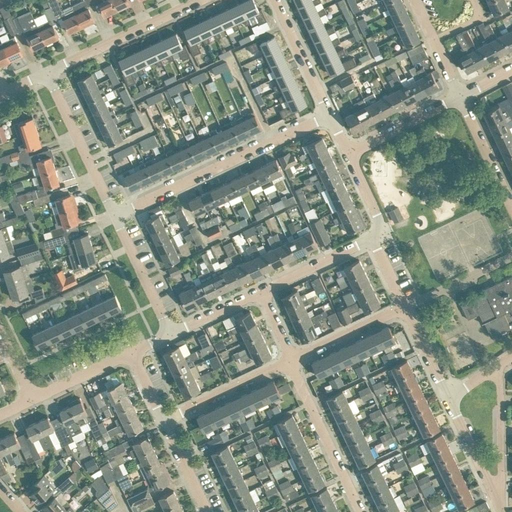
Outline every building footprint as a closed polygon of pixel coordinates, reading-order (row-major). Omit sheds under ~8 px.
[(46,43),(59,37),(53,24),(58,22),(56,18),(51,6),(48,0),(43,0),(41,1),(45,9),(44,9),(45,13),(34,18),(46,43)] [(82,26),(76,13),(72,4),(62,9),(57,0),(48,0),(51,6),(56,18),(61,16),(69,32),(82,26)] [(88,6),(93,3),(90,0),(76,0),(79,5),(78,6),(81,11),(76,13),(82,26),(94,20),(88,6)] [(90,0),(93,3),(98,1),(105,15),(117,9),(112,0),(90,0)] [(128,0),(112,0),(117,9),(130,3),(128,0)] [(254,0),(245,0),(241,2),(247,16),(248,16),(254,13),(259,24),(267,20),(261,8),(259,9),(254,0)] [(320,0),(312,0),(299,6),(304,18),(318,11),(318,10),(315,4),(321,1),(320,0)] [(344,12),(348,10),(343,0),(340,0),(338,1),(341,7),(344,12)] [(391,13),(405,7),(401,0),(390,0),(383,4),(386,9),(389,8),(391,13)] [(494,14),(503,9),(509,7),(505,0),(491,0),(489,2),(494,14)] [(247,16),(241,2),(230,7),(236,21),(237,21),(243,18),(246,25),(251,22),(248,16),(247,16)] [(354,13),(360,10),(357,2),(350,5),(354,13)] [(236,21),(230,7),(219,13),(225,27),(232,24),(235,30),(240,28),(237,21),(236,21)] [(324,7),(318,10),(318,11),(304,18),(309,29),(323,22),(320,16),(327,13),(324,7)] [(393,25),(410,17),(405,7),(391,13),(394,18),(391,19),(393,25)] [(225,27),(219,13),(208,18),(214,32),(213,32),(216,39),(222,36),(219,30),(225,27)] [(46,43),(34,18),(33,16),(21,22),(18,15),(13,18),(19,31),(24,29),(33,49),(46,43)] [(511,47),(511,25),(508,18),(507,15),(502,18),(509,32),(503,35),(510,49),(511,47)] [(19,31),(13,18),(12,16),(4,19),(11,34),(19,31)] [(360,27),(367,24),(364,17),(357,20),(360,27)] [(402,35),(415,28),(410,17),(393,25),(396,31),(399,30),(402,35)] [(214,32),(208,18),(196,23),(203,37),(202,37),(205,44),(211,41),(207,35),(213,32),(214,32)] [(326,29),(323,22),(309,29),(315,40),(328,33),(329,34),(335,31),(333,26),(326,29)] [(499,54),(484,26),(483,22),(478,24),(487,42),(482,45),(489,60),(499,54)] [(203,37),(196,23),(185,29),(190,41),(188,43),(193,55),(201,51),(196,40),(202,37),(203,37)] [(364,34),(371,31),(367,24),(360,27),(364,34)] [(510,49),(503,35),(496,39),(489,24),(484,26),(499,54),(510,49)] [(252,40),(252,39),(250,35),(250,34),(247,27),(241,30),(244,37),(246,42),(252,40)] [(404,47),(420,39),(415,28),(402,35),(404,40),(401,41),(404,47)] [(478,39),(473,42),(467,29),(462,32),(479,65),(489,60),(482,45),(478,39)] [(176,32),(164,38),(171,52),(172,52),(177,49),(183,60),(191,56),(185,44),(182,45),(176,32)] [(467,71),(479,65),(462,32),(456,35),(466,53),(457,58),(462,68),(465,66),(467,71)] [(332,40),(329,34),(328,33),(315,40),(320,51),(334,44),(334,45),(341,42),(338,37),(332,40)] [(261,39),(248,44),(252,53),(263,47),(266,53),(266,54),(280,47),(274,35),(262,41),(261,39)] [(23,54),(19,45),(15,36),(2,42),(4,47),(10,60),(23,54)] [(171,52),(164,38),(153,43),(160,57),(166,54),(169,61),(175,58),(172,52),(171,52)] [(371,49),(378,46),(374,39),(368,42),(371,49)] [(0,64),(10,60),(4,47),(2,42),(0,42),(0,64)] [(160,57),(153,43),(142,48),(149,62),(155,59),(158,66),(164,63),(160,57)] [(425,49),(422,43),(407,50),(410,56),(420,51),(420,52),(425,49)] [(337,51),(334,45),(334,44),(320,51),(325,62),(339,55),(339,56),(346,53),(343,48),(337,51)] [(378,46),(371,49),(374,56),(381,53),(378,46)] [(285,58),(280,47),(266,54),(266,53),(259,56),(262,61),(268,58),(271,64),(272,65),(285,58)] [(149,62),(142,48),(131,54),(137,67),(137,68),(140,75),(145,72),(142,65),(149,62)] [(425,49),(420,52),(420,51),(410,56),(414,63),(428,56),(425,49)] [(359,57),(361,62),(371,58),(368,53),(359,57)] [(137,67),(131,54),(119,59),(125,72),(122,73),(128,85),(136,82),(131,70),(137,68),(137,67)] [(247,54),(240,58),(243,64),(251,60),(247,54)] [(342,62),(339,56),(339,55),(325,62),(331,74),(343,68),(345,70),(357,65),(353,57),(342,62)] [(291,69),(285,58),(272,65),(271,64),(265,67),(267,73),(274,69),(277,76),(291,69)] [(225,77),(232,74),(226,61),(219,65),(224,76),(225,77)] [(110,77),(116,74),(111,63),(103,67),(105,72),(107,71),(110,77)] [(223,77),(224,76),(219,65),(212,68),(215,74),(221,72),(223,77)] [(420,77),(417,70),(415,66),(410,69),(413,75),(412,76),(414,80),(410,83),(417,97),(428,92),(420,77)] [(431,71),(427,74),(423,66),(417,70),(420,77),(428,92),(432,90),(433,92),(442,87),(438,79),(436,81),(431,71)] [(296,81),(291,69),(277,76),(280,82),(273,86),(276,91),(282,88),(282,87),(296,81)] [(410,83),(404,85),(396,70),(391,73),(407,103),(417,97),(410,83)] [(94,79),(98,77),(95,71),(78,79),(83,90),(97,84),(94,79)] [(208,78),(205,72),(205,71),(197,75),(200,82),(208,78)] [(396,108),(407,103),(391,73),(386,75),(394,91),(388,94),(396,108)] [(113,85),(120,82),(116,74),(110,77),(113,85)] [(340,80),(346,90),(357,84),(351,74),(340,80)] [(194,85),(200,82),(197,75),(191,78),(194,85)] [(385,114),(378,99),(376,96),(372,88),(367,78),(362,80),(373,102),(367,105),(375,119),(385,114)] [(217,89),(213,80),(206,84),(208,89),(211,88),(212,91),(217,89)] [(270,85),(268,81),(267,80),(252,87),(255,94),(257,99),(262,97),(260,92),(259,90),(270,85)] [(348,93),(346,90),(340,80),(329,85),(333,92),(339,89),(342,96),(348,93)] [(149,92),(145,84),(144,81),(139,84),(142,89),(132,94),(135,99),(149,92)] [(301,92),(296,81),(282,87),(282,88),(285,94),(279,97),(281,102),(288,99),(287,98),(301,92)] [(145,84),(149,92),(154,90),(150,82),(145,84)] [(176,85),(179,91),(185,88),(182,82),(176,85)] [(89,101),(105,93),(102,87),(99,89),(97,84),(83,90),(89,101)] [(171,95),(179,91),(176,85),(168,89),(171,95)] [(372,88),(376,96),(381,93),(377,86),(372,88)] [(123,98),(129,95),(126,88),(120,91),(123,98)] [(188,105),(196,102),(191,91),(187,93),(188,95),(184,97),(188,105)] [(153,95),(156,102),(164,99),(161,92),(153,95)] [(307,103),(301,92),(287,98),(288,99),(290,105),(279,110),(280,111),(283,118),(295,112),(294,109),(307,103)] [(94,112),(107,105),(104,100),(108,99),(105,93),(89,101),(94,112)] [(385,114),(396,108),(388,94),(378,99),(385,114)] [(126,105),(132,102),(133,102),(129,95),(123,98),(126,105)] [(150,105),(156,102),(153,95),(146,99),(150,105)] [(375,119),(367,105),(364,98),(353,104),(357,110),(364,125),(375,119)] [(182,100),(177,103),(180,110),(185,108),(182,100)] [(489,124),(511,113),(511,100),(510,101),(511,104),(511,107),(502,112),(499,105),(484,112),(489,124)] [(353,131),(364,125),(357,110),(353,104),(348,107),(351,113),(346,116),(353,131)] [(99,122),(116,115),(113,109),(109,111),(107,105),(94,112),(99,122)] [(133,119),(139,116),(136,110),(130,113),(133,119)] [(262,128),(257,118),(254,110),(242,116),(250,133),(262,128)] [(283,118),(280,111),(271,116),(266,118),(269,124),(283,118)] [(511,113),(489,124),(495,134),(510,127),(507,122),(511,119),(511,113)] [(104,133),(117,127),(115,121),(118,120),(116,115),(99,122),(104,133)] [(139,116),(133,119),(136,127),(143,124),(139,116)] [(239,138),(250,133),(242,116),(231,121),(239,138)] [(18,136),(23,135),(37,131),(33,117),(14,123),(18,136)] [(229,143),(239,138),(231,121),(226,123),(221,126),(229,143)] [(218,148),(229,143),(221,126),(215,129),(210,131),(218,148)] [(511,126),(510,127),(495,134),(500,145),(511,139),(511,126)] [(109,144),(126,136),(123,130),(120,132),(117,127),(104,133),(109,144)] [(20,151),(32,147),(41,144),(37,131),(23,135),(25,143),(18,145),(20,151)] [(207,153),(218,148),(210,131),(204,134),(205,137),(200,139),(207,153)] [(146,138),(151,147),(158,144),(154,134),(146,138)] [(306,158),(327,148),(322,137),(307,144),(310,150),(300,155),(302,160),(306,158)] [(144,151),(151,147),(146,138),(139,141),(144,151)] [(207,153),(200,139),(195,142),(194,139),(188,141),(196,158),(207,153)] [(505,156),(511,152),(511,139),(500,145),(505,156)] [(185,163),(196,158),(188,141),(182,144),(184,147),(179,150),(185,163)] [(125,148),(128,155),(130,159),(134,157),(131,153),(135,151),(132,145),(125,148)] [(123,157),(128,155),(125,148),(114,153),(118,162),(124,159),(123,157)] [(317,166),(332,159),(327,148),(306,158),(309,163),(315,160),(317,166)] [(185,163),(179,150),(173,152),(172,149),(167,152),(174,168),(185,163)] [(20,158),(18,151),(18,150),(11,152),(11,154),(0,157),(0,160),(2,164),(10,161),(20,158)] [(290,153),(289,151),(278,156),(284,168),(285,168),(291,165),(298,162),(293,152),(290,153)] [(163,174),(174,168),(167,152),(160,155),(156,157),(163,174)] [(41,173),(55,169),(51,156),(38,160),(35,153),(20,158),(10,161),(11,166),(20,164),(20,166),(30,163),(31,168),(39,166),(41,173)] [(153,179),(163,174),(156,157),(150,159),(145,162),(153,179)] [(283,172),(281,168),(276,159),(265,164),(272,178),(283,172)] [(306,184),(315,180),(338,170),(332,159),(317,166),(320,172),(304,180),(306,184)] [(142,184),(153,179),(145,162),(139,165),(140,168),(135,170),(142,184)] [(274,183),(272,178),(265,164),(254,169),(261,183),(263,188),(274,183)] [(291,165),(285,168),(290,179),(296,176),(291,165)] [(38,189),(50,185),(60,182),(55,169),(41,173),(34,176),(38,189)] [(142,184),(135,170),(130,172),(128,169),(123,172),(131,189),(142,184)] [(250,188),(261,183),(254,169),(243,174),(250,188)] [(328,188),(343,180),(338,170),(315,180),(320,191),(327,187),(328,188)] [(0,183),(0,182),(0,181),(9,178),(7,173),(6,173),(0,175),(0,183)] [(239,193),(250,188),(243,174),(233,179),(239,193)] [(228,198),(239,193),(233,179),(222,184),(228,198)] [(333,198),(348,191),(343,180),(328,188),(333,198)] [(25,189),(22,181),(13,184),(15,192),(25,189)] [(217,203),(228,198),(222,184),(211,190),(217,203)] [(301,187),(295,189),(300,200),(305,198),(306,197),(301,187)] [(20,202),(45,195),(38,197),(35,188),(26,191),(25,189),(17,192),(20,202)] [(207,208),(217,203),(211,190),(200,195),(207,208)] [(338,209),(353,202),(348,191),(333,198),(338,209)] [(59,212),(74,208),(70,194),(48,201),(50,207),(57,205),(59,212)] [(30,207),(47,201),(45,195),(20,202),(28,200),(30,207)] [(195,214),(207,208),(200,195),(189,200),(195,214)] [(285,195),(281,197),(282,200),(283,203),(284,204),(285,206),(290,204),(287,198),(285,195)] [(182,208),(177,198),(176,198),(170,201),(175,211),(182,208)] [(300,200),(299,200),(303,207),(308,204),(305,198),(300,200)] [(270,213),(274,211),(268,200),(258,205),(260,210),(263,216),(270,213)] [(279,209),(285,206),(284,204),(283,203),(282,200),(276,203),(279,209)] [(336,223),(343,220),(358,213),(353,202),(338,209),(341,215),(333,218),(336,223)] [(309,220),(318,216),(314,207),(305,211),(309,220)] [(395,221),(403,218),(398,207),(390,211),(392,210),(396,218),(394,219),(395,221)] [(64,225),(77,222),(78,221),(74,208),(59,212),(54,214),(57,222),(55,223),(56,227),(51,229),(51,230),(46,232),(47,235),(52,234),(53,236),(61,234),(66,232),(64,225)] [(172,222),(179,219),(179,218),(185,215),(182,208),(175,211),(176,212),(169,215),(172,222)] [(257,219),(263,216),(260,210),(254,213),(257,219)] [(168,224),(165,218),(163,213),(146,221),(151,232),(168,224)] [(343,220),(348,231),(358,227),(359,229),(366,225),(362,215),(360,216),(358,213),(343,220)] [(182,226),(189,223),(185,215),(179,218),(179,219),(182,226)] [(211,218),(214,224),(220,221),(217,215),(211,218)] [(0,242),(6,240),(12,238),(7,226),(16,223),(15,221),(14,217),(2,221),(4,226),(0,227),(0,242)] [(203,229),(214,224),(211,218),(205,221),(204,219),(199,222),(203,229)] [(242,227),(248,224),(245,218),(239,221),(242,227)] [(315,233),(325,229),(320,218),(310,222),(315,233)] [(232,231),(242,227),(239,221),(229,225),(232,231)] [(297,232),(292,222),(288,224),(292,233),(286,236),(288,241),(296,256),(306,251),(299,236),(297,232)] [(173,235),(170,229),(168,224),(151,232),(156,243),(173,235)] [(222,232),(221,230),(218,225),(206,230),(210,237),(222,232)] [(189,240),(200,235),(195,226),(189,228),(192,233),(187,236),(189,240)] [(247,238),(253,235),(250,228),(244,231),(247,238)] [(330,239),(326,230),(325,229),(315,233),(320,244),(330,239)] [(247,238),(244,231),(243,230),(237,234),(241,242),(243,242),(251,258),(245,261),(252,276),(263,271),(251,245),(248,238),(247,239),(247,238)] [(318,245),(313,236),(310,230),(299,236),(306,251),(318,245)] [(78,250),(92,246),(88,233),(67,239),(69,244),(76,242),(78,250)] [(288,241),(283,244),(278,233),(272,236),(285,261),(296,256),(288,241)] [(50,243),(50,244),(63,241),(61,234),(53,236),(54,237),(44,240),(45,244),(50,243)] [(161,253),(175,247),(172,242),(176,240),(173,235),(156,243),(161,253)] [(197,245),(203,242),(200,235),(189,240),(194,238),(197,245)] [(274,266),(285,261),(272,236),(268,237),(273,248),(267,251),(274,266)] [(0,256),(4,256),(10,254),(6,240),(0,242),(0,256)] [(39,241),(17,248),(20,258),(43,251),(41,245),(39,241)] [(237,252),(231,241),(224,245),(227,252),(229,255),(237,252)] [(267,251),(261,254),(256,243),(251,245),(263,271),(274,266),(267,251)] [(73,267),(87,263),(96,260),(92,246),(78,250),(69,253),(73,267)] [(183,256),(181,251),(177,252),(175,247),(161,253),(167,265),(183,256)] [(22,264),(34,260),(33,258),(44,254),(43,251),(20,258),(22,264)] [(215,268),(211,261),(206,251),(202,254),(208,266),(220,292),(231,287),(221,267),(220,266),(215,268)] [(227,252),(223,255),(228,264),(221,267),(231,287),(241,282),(234,267),(235,266),(229,255),(227,252)] [(350,278),(364,271),(359,260),(344,267),(350,278)] [(241,282),(252,276),(245,261),(235,266),(234,267),(241,282)] [(40,264),(42,272),(49,270),(47,262),(40,264)] [(179,264),(169,269),(172,275),(182,270),(179,264)] [(9,284),(24,279),(20,266),(4,271),(5,271),(9,284)] [(220,292),(208,266),(202,268),(207,279),(202,282),(209,297),(220,292)] [(78,282),(74,273),(66,277),(62,268),(54,272),(62,289),(78,282)] [(202,282),(196,284),(189,271),(184,273),(189,283),(198,302),(209,297),(202,282)] [(355,289),(370,281),(364,271),(350,278),(355,289)] [(93,279),(96,284),(108,279),(105,273),(93,279)] [(339,283),(346,280),(343,275),(337,278),(339,283)] [(511,328),(511,329),(511,275),(484,288),(486,292),(498,315),(504,312),(511,328)] [(317,293),(325,290),(319,277),(311,280),(317,293)] [(13,297),(22,294),(28,292),(24,279),(9,284),(13,296),(12,297),(13,297)] [(84,290),(96,284),(93,279),(81,285),(84,290)] [(349,305),(375,292),(370,281),(355,289),(357,295),(347,300),(346,299),(344,301),(343,304),(344,307),(349,304),(349,305)] [(187,307),(198,302),(189,283),(184,285),(186,289),(180,292),(187,307)] [(72,295),(84,290),(81,285),(70,290),(72,295)] [(32,297),(46,292),(44,287),(30,292),(32,297)] [(312,290),(300,295),(298,289),(282,296),(287,307),(314,295),(312,290)] [(60,301),(72,295),(70,290),(58,296),(60,301)] [(380,303),(375,292),(349,305),(349,304),(344,307),(337,310),(343,324),(353,319),(350,313),(360,308),(359,306),(362,304),(365,311),(380,303)] [(511,328),(504,312),(498,315),(486,292),(486,293),(461,305),(468,319),(473,316),(471,311),(474,310),(473,308),(476,306),(483,322),(482,323),(486,321),(493,337),(494,337),(493,335),(510,326),(511,328)] [(103,300),(109,313),(122,307),(115,295),(103,300)] [(305,305),(316,300),(314,295),(287,307),(292,318),(307,311),(305,305)] [(63,306),(60,301),(58,296),(46,301),(49,307),(52,305),(55,310),(63,306)] [(98,319),(109,313),(103,300),(92,306),(98,319)] [(37,312),(49,307),(46,301),(35,307),(37,312)] [(86,324),(98,319),(92,306),(80,312),(86,324)] [(25,318),(37,312),(35,307),(22,313),(25,318)] [(230,336),(241,330),(256,323),(250,311),(235,318),(237,323),(227,328),(230,336)] [(321,312),(310,317),(307,311),(292,318),(297,329),(319,319),(324,317),(321,312)] [(341,324),(335,311),(328,315),(333,328),(341,324)] [(74,330),(86,324),(80,312),(68,317),(74,330)] [(63,336),(74,330),(68,317),(56,323),(63,336)] [(314,327),(321,324),(319,319),(297,329),(302,340),(317,333),(314,327)] [(51,341),(63,336),(56,323),(45,328),(51,341)] [(246,340),(261,333),(256,323),(241,330),(246,340)] [(383,346),(386,344),(395,340),(388,326),(376,331),(383,346)] [(39,347),(51,341),(45,328),(33,334),(39,347)] [(370,352),(371,351),(383,346),(376,331),(363,337),(370,352)] [(198,336),(203,347),(209,344),(204,333),(198,336)] [(251,351),(266,344),(261,333),(246,340),(251,351)] [(357,358),(361,356),(370,352),(363,337),(350,344),(357,358)] [(226,346),(222,338),(214,343),(218,350),(226,346)] [(190,353),(189,351),(185,342),(171,349),(170,346),(161,351),(166,361),(168,360),(169,363),(190,353)] [(203,347),(200,349),(202,354),(213,349),(211,343),(209,344),(203,347)] [(266,344),(251,351),(257,362),(272,355),(266,344)] [(344,364),(345,364),(357,358),(350,344),(337,350),(344,364)] [(241,356),(248,353),(245,348),(238,351),(241,356)] [(190,367),(195,365),(193,360),(199,357),(196,350),(190,353),(169,363),(175,374),(190,367)] [(331,371),(343,365),(344,364),(337,350),(324,356),(331,371)] [(392,350),(387,353),(391,362),(405,355),(402,350),(394,353),(392,350)] [(248,353),(241,356),(241,357),(237,359),(239,363),(250,358),(248,353)] [(386,364),(391,362),(387,353),(382,355),(386,364)] [(319,376),(331,371),(324,356),(312,362),(319,376)] [(397,379),(412,371),(407,360),(391,367),(397,379)] [(360,365),(365,374),(370,372),(366,362),(360,365)] [(359,377),(365,374),(360,365),(355,368),(359,377)] [(195,378),(190,367),(175,374),(180,385),(195,378)] [(212,370),(199,376),(201,381),(214,375),(212,370)] [(402,390),(418,382),(412,371),(397,379),(402,390)] [(338,387),(344,384),(340,375),(334,378),(338,387)] [(375,389),(385,384),(383,379),(376,382),(373,376),(369,377),(375,389)] [(200,389),(196,380),(195,378),(180,385),(185,396),(200,389)] [(332,390),(338,387),(334,378),(329,380),(330,382),(326,385),(326,386),(323,388),(325,390),(328,392),(332,390)] [(281,394),(274,380),(262,386),(269,400),(281,394)] [(113,399),(127,392),(122,381),(116,384),(116,383),(114,384),(114,385),(108,388),(111,393),(101,398),(99,392),(90,396),(95,408),(101,405),(113,399)] [(361,395),(372,391),(369,385),(369,386),(367,382),(362,385),(363,388),(358,390),(361,395)] [(408,401),(423,394),(418,382),(402,390),(408,401)] [(375,389),(377,394),(387,390),(385,384),(375,389)] [(256,406),(257,406),(269,400),(262,386),(249,392),(256,406)] [(333,409),(347,402),(342,390),(327,397),(333,409)] [(363,401),(374,396),(372,391),(361,395),(363,401)] [(119,410),(133,404),(127,392),(113,399),(101,405),(103,410),(109,407),(113,414),(119,410)] [(242,413),(254,407),(256,406),(249,392),(236,398),(242,413)] [(413,412),(429,405),(423,394),(408,401),(413,412)] [(88,413),(84,406),(80,397),(69,402),(70,405),(83,432),(92,428),(100,445),(102,444),(106,450),(110,448),(105,438),(102,432),(97,421),(96,419),(89,423),(85,414),(88,413)] [(229,419),(242,413),(236,398),(223,404),(229,419)] [(338,420),(353,413),(347,402),(333,409),(338,420)] [(385,412),(396,407),(393,402),(383,407),(385,412)] [(118,425),(138,415),(133,404),(119,410),(121,416),(115,419),(118,425)] [(216,425),(228,419),(229,419),(223,404),(209,411),(216,425)] [(86,437),(83,432),(70,405),(60,410),(67,426),(61,428),(68,443),(74,440),(75,442),(86,437)] [(278,405),(272,407),(276,416),(282,414),(282,413),(278,405)] [(418,424),(434,416),(429,405),(413,412),(418,424)] [(271,419),(276,416),(272,407),(266,410),(271,419)] [(388,417),(394,414),(398,412),(396,407),(385,412),(388,417)] [(372,418),(382,413),(380,408),(369,413),(372,418)] [(204,431),(216,425),(209,411),(197,416),(204,431)] [(344,431),(358,425),(353,413),(338,420),(344,431)] [(382,413),(372,418),(375,423),(385,418),(382,413)] [(281,433),(298,426),(292,414),(276,422),(281,433)] [(130,434),(136,431),(138,430),(137,429),(143,427),(138,415),(118,425),(108,430),(102,432),(105,438),(110,435),(110,436),(121,431),(127,428),(130,434)] [(68,443),(61,428),(55,431),(48,416),(37,421),(49,447),(55,444),(57,448),(68,443)] [(424,435),(431,432),(440,428),(434,416),(418,424),(424,435)] [(246,420),(251,429),(256,426),(251,417),(246,420)] [(102,421),(101,420),(100,419),(97,421),(102,432),(108,430),(103,420),(102,421)] [(245,432),(251,429),(246,420),(240,423),(245,432)] [(44,449),(49,447),(37,421),(26,426),(33,441),(28,444),(30,448),(35,460),(37,463),(42,461),(41,457),(38,451),(44,449)] [(396,434),(407,429),(404,424),(394,429),(396,434)] [(349,443),(364,436),(358,425),(344,431),(349,443)] [(287,445),(303,437),(298,426),(281,433),(287,445)] [(220,432),(224,441),(229,438),(225,429),(220,432)] [(407,429),(396,434),(398,440),(399,439),(400,442),(404,440),(403,437),(409,435),(407,429)] [(383,441),(393,436),(391,430),(380,436),(383,441)] [(21,445),(19,441),(15,432),(4,437),(10,450),(21,445)] [(210,448),(224,441),(220,432),(214,434),(215,437),(207,441),(210,448)] [(432,451),(447,444),(442,432),(426,440),(432,451)] [(259,444),(270,439),(268,434),(257,439),(259,444)] [(134,456),(153,448),(148,436),(142,438),(141,438),(133,442),(135,448),(131,450),(134,456)] [(354,454),(369,447),(364,436),(349,443),(354,454)] [(393,436),(383,441),(385,446),(396,441),(393,436)] [(16,462),(13,456),(10,450),(4,437),(0,438),(0,454),(4,453),(10,465),(16,462)] [(292,456),(308,448),(303,437),(287,445),(292,456)] [(270,439),(259,444),(262,449),(273,444),(270,439)] [(246,450),(256,445),(254,440),(244,445),(246,450)] [(126,460),(122,452),(126,449),(123,442),(110,448),(106,450),(105,451),(109,461),(112,468),(119,464),(126,460)] [(437,462),(453,455),(447,444),(432,451),(437,462)] [(218,464),(233,456),(227,445),(212,452),(218,464)] [(256,445),(246,450),(248,455),(259,451),(256,445)] [(409,462),(420,457),(414,445),(404,450),(409,462)] [(360,466),(369,461),(374,459),(369,447),(354,454),(360,466)] [(29,463),(35,460),(30,448),(23,451),(29,463)] [(144,466),(159,459),(153,448),(134,456),(137,463),(142,461),(144,466)] [(293,469),(298,467),(314,459),(308,448),(292,456),(288,458),(293,469)] [(443,474),(458,466),(453,455),(437,462),(443,474)] [(223,475),(238,468),(233,456),(218,464),(223,475)] [(270,466),(281,461),(278,456),(268,461),(270,466)] [(9,471),(8,472),(1,457),(0,457),(0,472),(1,474),(0,475),(6,482),(9,480),(11,483),(14,481),(12,478),(9,471)] [(99,467),(94,457),(84,462),(89,472),(99,467)] [(420,457),(409,462),(412,467),(422,462),(420,457)] [(57,463),(50,469),(55,474),(66,464),(61,458),(55,460),(57,463)] [(395,468),(406,463),(404,458),(393,463),(395,468)] [(75,471),(81,465),(76,459),(73,461),(72,464),(73,469),(75,471)] [(145,479),(164,470),(159,459),(144,466),(147,471),(142,473),(145,479)] [(303,478),(319,471),(314,459),(298,467),(303,478)] [(103,473),(108,470),(112,468),(109,461),(100,467),(101,469),(103,473)] [(278,469),(283,467),(281,461),(270,466),(273,472),(278,469)] [(257,473),(267,468),(265,463),(254,468),(257,473)] [(368,482),(382,475),(377,463),(362,470),(368,482)] [(406,463),(395,468),(398,473),(409,468),(406,463)] [(117,478),(118,478),(127,473),(128,473),(124,466),(121,468),(119,464),(112,468),(117,478)] [(448,485),(463,478),(458,466),(443,474),(448,485)] [(112,480),(117,478),(112,468),(108,470),(112,480)] [(229,486),(244,479),(238,468),(223,475),(229,486)] [(267,468),(257,473),(259,478),(260,478),(263,483),(272,479),(269,474),(270,473),(267,468)] [(108,482),(112,480),(108,470),(103,473),(104,477),(108,482)] [(155,488),(162,485),(164,484),(163,484),(172,480),(169,473),(166,474),(164,470),(145,479),(147,484),(152,482),(155,488)] [(58,486),(63,492),(74,482),(74,481),(76,479),(77,474),(75,471),(58,486)] [(308,490),(316,487),(325,482),(319,471),(303,478),(308,490)] [(118,478),(123,489),(133,484),(127,473),(118,478)] [(38,503),(45,496),(51,491),(47,487),(52,483),(44,474),(31,485),(32,486),(34,484),(37,488),(30,494),(38,503)] [(373,493),(388,486),(382,475),(368,482),(373,493)] [(420,484),(430,480),(428,475),(417,479),(420,484)] [(453,496),(469,489),(463,478),(448,485),(453,496)] [(234,497),(249,490),(244,479),(229,486),(234,497)] [(281,489),(292,484),(289,479),(279,484),(281,489)] [(430,480),(420,484),(422,489),(433,485),(430,480)] [(406,491),(417,486),(414,481),(404,486),(406,491)] [(96,490),(96,494),(98,496),(109,487),(105,483),(97,489),(96,490)] [(284,494),(294,489),(292,484),(281,489),(284,494)] [(268,495),(278,491),(276,485),(265,490),(268,495)] [(378,504),(393,497),(388,486),(373,493),(378,504)] [(417,486),(406,491),(409,496),(419,491),(417,486)] [(118,504),(112,492),(110,487),(98,497),(110,510),(118,504)] [(317,506),(332,499),(327,487),(311,494),(317,506)] [(131,506),(151,496),(147,488),(127,498),(131,506)] [(474,501),(474,500),(469,489),(453,496),(459,508),(474,501)] [(162,510),(179,502),(174,490),(168,493),(167,493),(159,497),(162,504),(160,505),(162,510)] [(239,509),(254,501),(249,490),(234,497),(239,509)] [(278,491),(268,495),(270,501),(280,496),(278,491)] [(53,511),(67,500),(63,496),(59,492),(41,507),(45,511),(53,511)] [(134,511),(137,511),(154,503),(151,496),(131,506),(134,511)] [(382,511),(390,511),(399,508),(393,497),(378,504),(382,511)] [(431,507),(441,502),(439,497),(428,502),(431,507)] [(319,511),(332,511),(338,510),(332,499),(317,506),(319,511)] [(77,511),(71,505),(67,500),(53,511),(77,511)] [(241,511),(259,511),(254,501),(239,509),(241,511)] [(184,511),(179,502),(162,510),(160,511),(184,511)] [(441,502),(431,507),(432,511),(433,511),(444,507),(441,502)] [(416,511),(420,511),(428,509),(425,503),(415,508),(416,511)]
